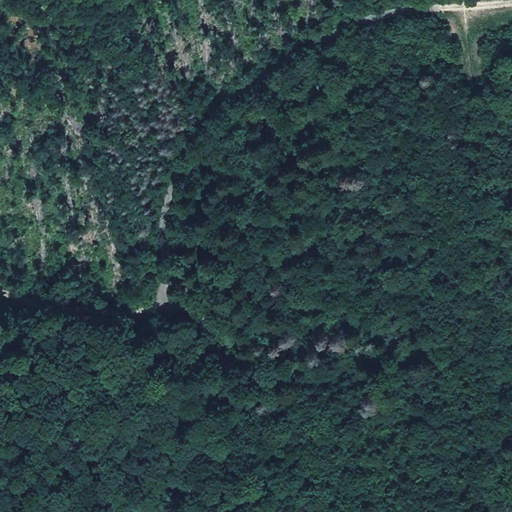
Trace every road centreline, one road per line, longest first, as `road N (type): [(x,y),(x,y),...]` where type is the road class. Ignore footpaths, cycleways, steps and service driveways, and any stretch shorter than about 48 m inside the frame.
road 1 (track): [(180,318),(159,249),(165,197),(217,119),(324,38),(374,17),(469,9)]
road 2 (track): [(192,511),(215,417),(217,367),(205,336),(180,318)]
road 3 (track): [(180,318),(150,309),(67,309),(0,291)]
